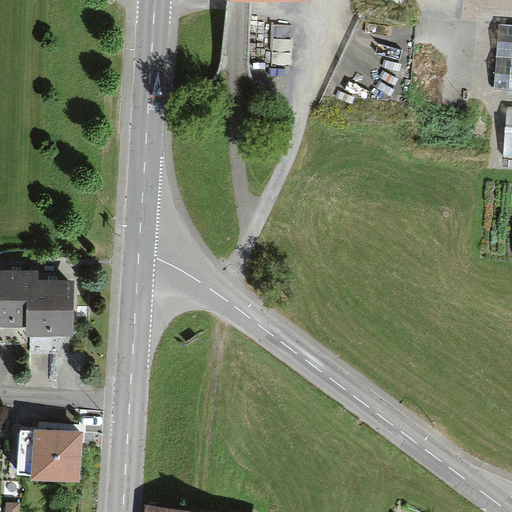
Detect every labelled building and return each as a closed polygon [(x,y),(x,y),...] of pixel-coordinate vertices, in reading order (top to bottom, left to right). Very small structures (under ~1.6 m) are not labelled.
[(40,269),(0,268),(0,342),(21,342),(21,324),(31,324),(31,278),(40,278),(40,269)] [(40,278),(31,278),(31,324),(30,355),(60,355),(60,334),(76,335),(76,279),(40,278)] [(56,427),(37,425),(33,475),(81,479),(85,429),(56,427)] [(18,511),(19,501),(5,501),(4,511),(18,511)] [(258,511),(146,503),(145,511),(258,511)]
